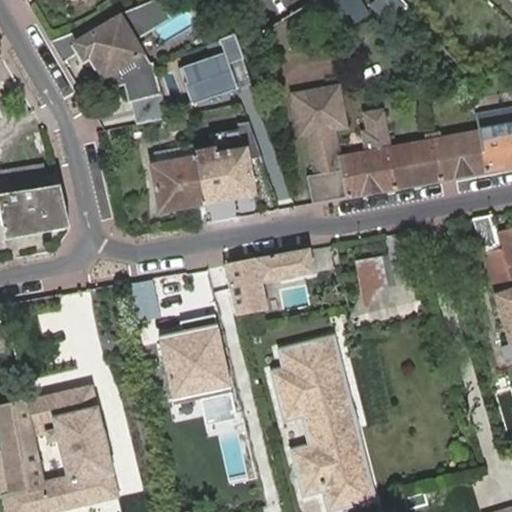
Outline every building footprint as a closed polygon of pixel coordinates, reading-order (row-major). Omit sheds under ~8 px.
[(158,0),(149,0),(138,4),(144,30),(168,16),(158,0)] [(144,30),(138,4),(51,41),(62,62),(81,51),(86,58),(93,54),(106,76),(110,74),(116,84),(127,81),(132,99),(161,92),(155,70),(154,66),(151,68),(133,36),(144,30)] [(244,59),(237,42),(235,34),(221,41),(225,53),(179,69),(192,104),(237,89),(229,65),(244,59)] [(110,74),(106,76),(102,79),(108,89),(116,84),(110,74)] [(305,133),(306,134),(334,124),(335,129),(345,127),(337,87),(291,96),(299,135),(305,133)] [(386,150),(377,109),(361,114),(364,132),(359,133),(363,154),(386,150)] [(511,109),(475,117),(478,132),(486,170),(511,165),(511,109)] [(334,124),(306,134),(314,175),(307,177),(311,202),(347,196),(340,158),(335,129),(334,124)] [(486,170),(478,132),(439,139),(438,133),(431,134),(439,179),(486,170)] [(427,142),(386,150),(393,187),(439,179),(431,134),(426,135),(427,142)] [(363,154),(340,158),(347,196),(393,187),(386,150),(363,154)] [(213,151),(195,154),(196,159),(203,203),(252,194),(244,151),(215,156),(213,151)] [(203,203),(196,159),(151,168),(160,211),(203,203)] [(69,229),(58,186),(0,195),(0,218),(3,240),(69,229)] [(493,215),(473,219),(511,351),(511,281),(511,279),(498,233),(493,215)] [(511,229),(498,233),(511,279),(511,229)] [(307,251),(224,267),(236,318),(264,312),(257,287),(312,271),(307,251)] [(385,307),(377,260),(358,264),(366,311),(385,307)] [(216,321),(154,335),(169,402),(231,388),(216,321)] [(325,499),(373,487),(333,336),(278,351),(283,370),(270,373),(284,425),(303,420),(310,443),(308,447),(290,452),(303,500),(324,495),(325,499)] [(92,383),(26,397),(33,431),(100,416),(96,404),(92,383)] [(26,397),(0,402),(0,450),(8,493),(43,487),(33,431),(26,397)] [(96,404),(49,415),(65,483),(112,471),(110,462),(96,404)] [(110,462),(0,486),(0,500),(2,511),(52,511),(119,498),(110,462)] [(334,511),(377,502),(373,487),(325,499),(328,511),(334,511)]
